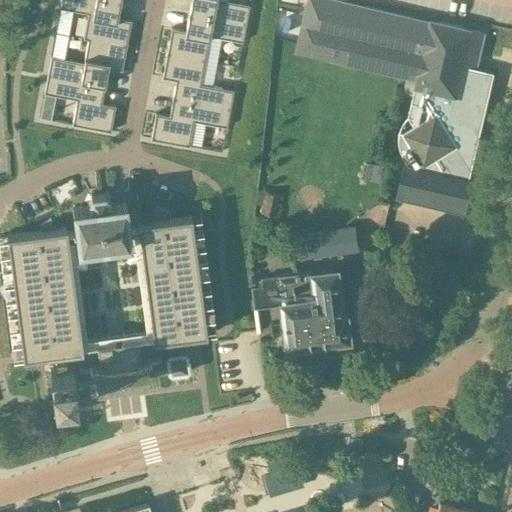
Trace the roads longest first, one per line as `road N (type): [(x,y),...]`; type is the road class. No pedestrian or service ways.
road 1 (tertiary): [(0,493),(262,419),(447,388)]
road 2 (tertiary): [(447,388),(487,324),(511,227)]
road 3 (residential): [(155,0),(125,162)]
road 4 (residential): [(125,162),(63,170),(0,202)]
